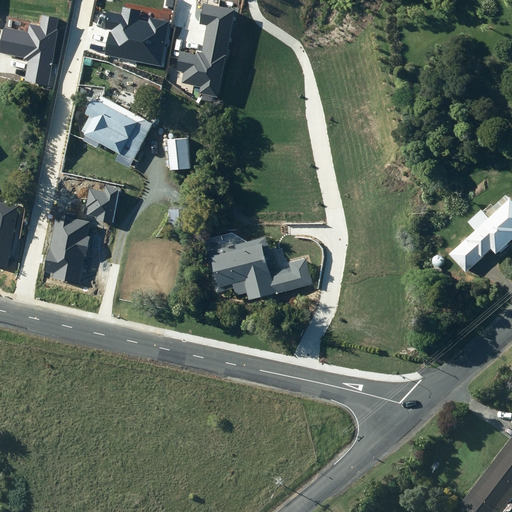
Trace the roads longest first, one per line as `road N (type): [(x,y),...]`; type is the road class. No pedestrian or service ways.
road 1 (tertiary): [(0,311),(419,408)]
road 2 (residential): [(419,408),(296,511)]
road 3 (tertiary): [(511,322),(419,408)]
